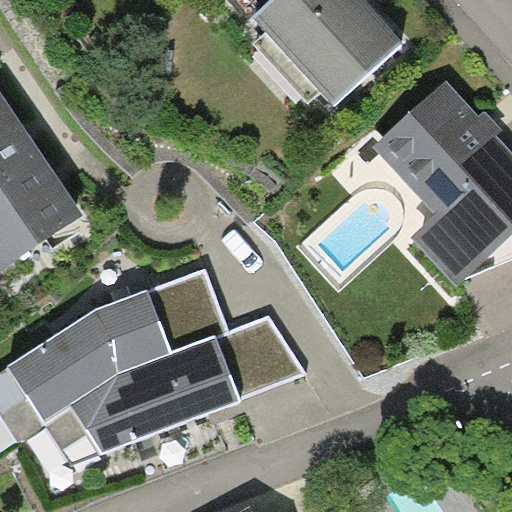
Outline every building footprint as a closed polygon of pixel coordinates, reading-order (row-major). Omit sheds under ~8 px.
[(335,105),(403,43),(364,0),(271,0),(254,16),(266,30),(322,91),(335,105)] [(322,91),(266,30),(253,43),(308,104),(322,91)] [(479,119),(446,83),(372,151),(435,219),(412,241),(456,289),(472,275),(511,237),(511,153),(496,136),(479,119)] [(0,184),(42,156),(1,96),(0,96),(0,184)] [(485,113),(479,119),(496,136),(502,130),(485,113)] [(0,275),(85,218),(42,156),(0,184),(0,275)] [(511,258),(511,237),(472,275),(511,258)] [(203,273),(149,296),(173,355),(214,339),(229,333),(203,273)] [(98,314),(7,372),(44,426),(45,426),(70,410),(117,380),(173,355),(149,296),(149,294),(98,314)] [(303,375),(271,319),(229,333),(214,339),(238,399),(303,375)] [(238,399),(214,339),(173,355),(117,380),(70,410),(102,455),(105,459),(240,407),(238,399)] [(7,372),(0,376),(0,416),(17,444),(44,426),(7,372)] [(70,410),(45,426),(71,469),(102,455),(70,410)]
